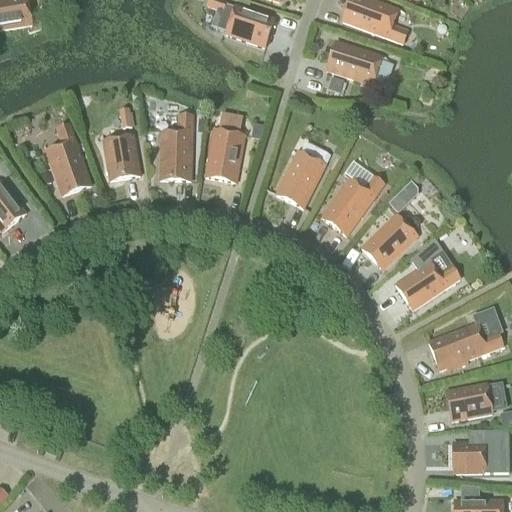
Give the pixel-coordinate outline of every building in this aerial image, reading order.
[(7,0),(0,1),(0,33),(31,28),(26,0),(7,0)] [(208,0),(205,10),(222,16),(227,4),(214,0),(208,0)] [(364,0),(350,0),(342,25),(403,47),(408,33),(392,27),(398,12),(364,0)] [(264,51),(273,21),(234,8),(225,38),(264,51)] [(372,89),(381,59),(335,44),(326,74),(372,89)] [(327,93),(339,97),(342,86),(331,82),(327,93)] [(132,130),(130,115),(119,116),(121,132),(132,130)] [(190,184),(192,120),(179,119),(178,136),(160,135),(159,184),(190,184)] [(61,199),(90,189),(69,127),(55,131),(61,148),(45,154),(61,199)] [(253,128),(251,141),(260,143),(262,129),(253,128)] [(204,180),(235,186),(244,140),(213,133),(204,180)] [(109,184),(139,179),(133,139),(102,144),(109,184)] [(303,212),(324,169),(297,155),(275,198),(303,212)] [(47,177),(40,180),(44,189),(51,187),(47,177)] [(321,221),(346,239),(384,187),(372,178),(362,192),(349,182),(321,221)] [(0,234),(1,235),(26,216),(0,184),(0,234)] [(387,207),(388,208),(397,215),(405,206),(395,198),(387,207)] [(382,274),(417,240),(395,218),(361,251),(382,274)] [(394,288),(412,314),(460,281),(452,269),(437,278),(428,265),(394,288)] [(428,345),(439,374),(503,350),(498,335),(483,341),(477,326),(428,345)] [(451,425),(491,417),(486,387),(445,394),(451,425)] [(453,477),(484,477),(484,445),(453,446),(453,477)] [(460,489),(460,503),(478,503),(478,489),(460,489)] [(501,511),(502,503),(478,503),(460,503),(454,503),(453,511),(501,511)]
